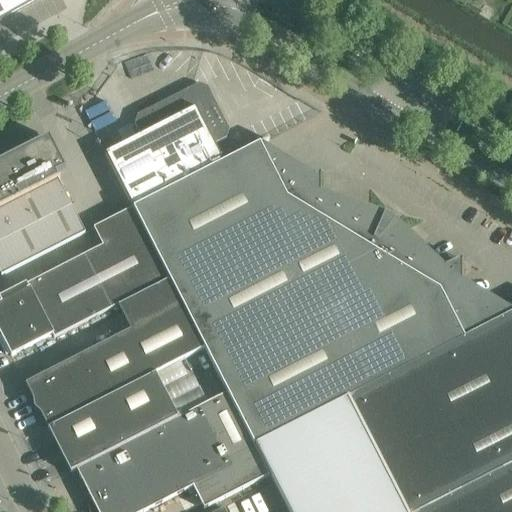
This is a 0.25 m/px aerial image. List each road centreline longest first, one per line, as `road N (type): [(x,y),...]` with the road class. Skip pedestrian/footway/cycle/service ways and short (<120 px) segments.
road 1 (tertiary): [(208,14),(280,37),(511,185)]
road 2 (tertiary): [(511,140),(273,0)]
road 3 (tertiary): [(131,24),(0,96)]
